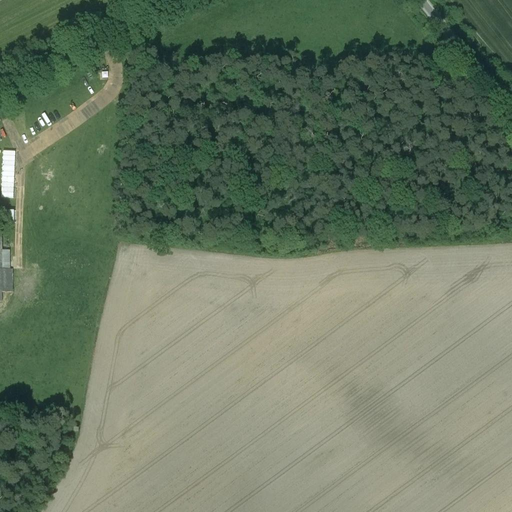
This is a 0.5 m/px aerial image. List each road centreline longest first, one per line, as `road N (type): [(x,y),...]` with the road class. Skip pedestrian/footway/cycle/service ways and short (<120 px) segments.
road 1 (residential): [(0,88),(178,0)]
road 2 (unclassified): [(511,115),(422,0)]
